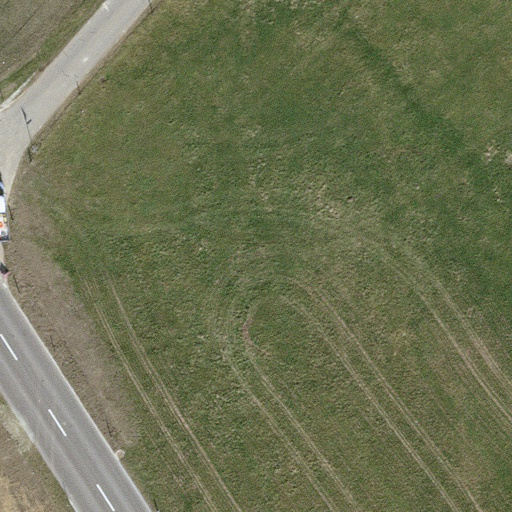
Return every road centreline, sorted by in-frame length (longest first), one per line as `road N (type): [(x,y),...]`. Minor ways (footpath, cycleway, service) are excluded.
road 1 (residential): [(145,0),(0,151)]
road 2 (tertiary): [(0,338),(111,511)]
